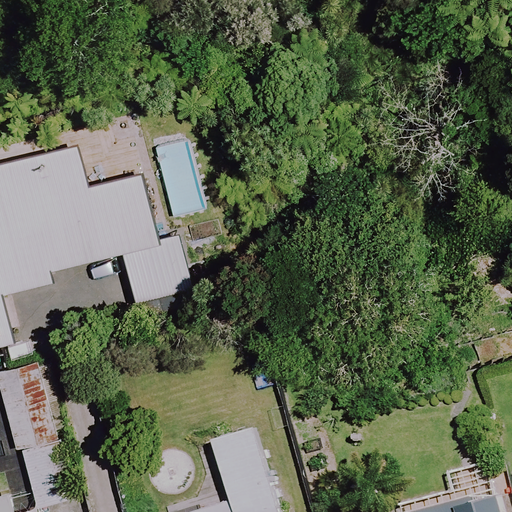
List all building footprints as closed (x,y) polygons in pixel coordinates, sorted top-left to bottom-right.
[(99,180),(88,138),(0,159),(0,343),(23,338),(11,290),(61,277),(58,265),(131,247),(144,297),(198,284),(185,231),(167,236),(150,168),(99,180)] [(16,365),(0,368),(0,404),(12,450),(20,448),(36,507),(68,498),(54,444),(38,448),(16,365)] [(279,511),(258,431),(218,442),(234,503),(200,511),(279,511)] [(11,511),(6,491),(0,491),(0,511),(11,511)] [(504,511),(500,499),(457,511),(504,511)]
